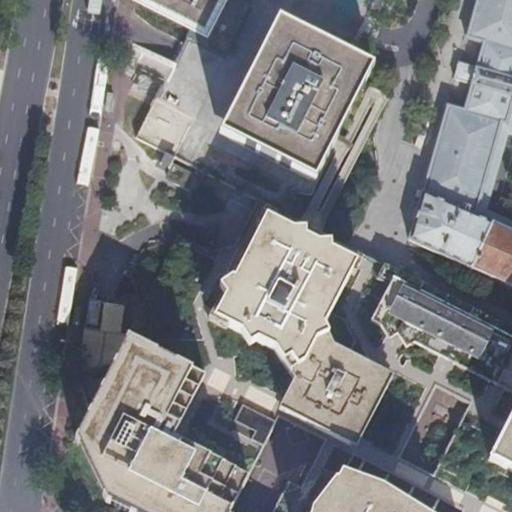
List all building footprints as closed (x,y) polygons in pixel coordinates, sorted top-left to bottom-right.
[(257,200),(269,206),(284,214),(304,177),(280,165),(227,137),(252,90),(286,25),(316,40),(361,64),(374,38),(394,0),(143,0),(191,25),(185,38),(177,53),(171,63),(154,97),(152,100),(151,102),(133,137),(158,149),(200,171),(256,200),(257,200)] [(511,0),(474,0),(464,38),(480,43),(473,66),(457,62),(452,79),(468,83),(461,109),(445,104),(407,239),(511,286),(511,231),(474,214),(499,123),(504,125),(511,97),(511,0)] [(227,137),(280,165),(304,177),(331,123),(357,73),(361,64),(316,40),(286,25),(252,90),(227,137)] [(189,192),(200,171),(158,149),(155,153),(148,155),(145,156),(144,159),(143,161),(145,165),(149,167),(160,165),(169,170),(165,179),(189,192)] [(511,511),(511,345),(469,323),(363,269),(341,257),(265,220),(263,223),(252,244),(221,253),(204,285),(195,280),(184,301),(165,291),(151,319),(170,329),(167,335),(147,325),(141,307),(125,338),(112,364),(77,375),(86,413),(73,439),(107,504),(122,511),(511,511)] [(178,235),(163,263),(195,280),(209,252),(178,235)] [(204,285),(221,253),(215,255),(209,252),(195,280),(204,285)] [(184,301),(195,280),(163,263),(141,307),(147,325),(167,335),(170,329),(151,319),(165,291),(184,301)] [(98,333),(117,336),(121,307),(103,305),(98,333)] [(84,330),(77,375),(112,364),(125,338),(117,336),(98,333),(84,330)]
